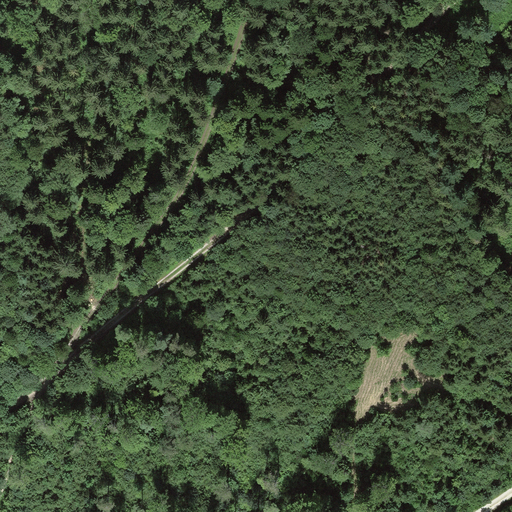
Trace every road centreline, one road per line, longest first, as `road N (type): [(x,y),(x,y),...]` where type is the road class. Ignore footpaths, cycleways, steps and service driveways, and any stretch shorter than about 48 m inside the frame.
road 1 (track): [(448,0),(260,199),(110,319),(37,390),(0,412)]
road 2 (track): [(0,485),(37,390),(187,180),(254,0)]
